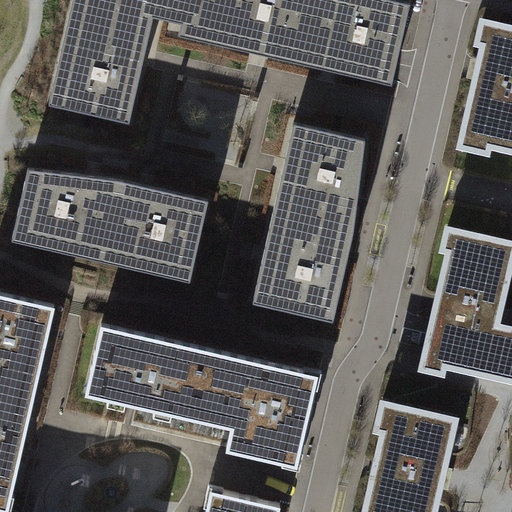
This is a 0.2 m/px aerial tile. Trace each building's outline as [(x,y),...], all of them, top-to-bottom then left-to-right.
[(73,0),(71,13),(150,31),(154,15),(160,17),(182,22),(179,34),(215,42),(225,0),(73,0)] [(225,0),(215,42),(260,52),(321,66),(335,0),(225,0)] [(411,2),(401,0),(335,0),(321,66),(330,68),(392,83),(411,2)] [(71,13),(49,102),(130,120),(144,57),(150,31),(71,13)] [(511,26),(497,23),(493,44),(484,42),(464,129),(490,135),(488,143),(511,148),(511,26)] [(283,166),(274,210),(354,228),(366,138),(294,121),(283,166)] [(93,175),(29,166),(12,238),(102,258),(120,178),(93,175)] [(146,184),(120,178),(102,258),(190,278),(209,198),(146,184)] [(263,254),(254,298),(333,318),(354,228),(274,210),(263,254)] [(511,257),(511,240),(464,230),(459,251),(449,248),(426,348),(446,353),(444,362),(511,377),(511,326),(497,323),(511,257)] [(49,331),(55,303),(0,290),(0,383),(35,392),(49,331)] [(200,348),(100,325),(85,394),(133,404),(185,416),(200,348)] [(317,373),(200,348),(185,416),(232,426),(227,449),(297,464),(317,373)] [(35,392),(0,383),(0,504),(8,506),(21,450),(35,392)] [(456,415),(398,402),(391,430),(383,428),(364,511),(434,511),(442,476),(456,415)] [(278,511),(281,502),(212,486),(205,511),(278,511)]
